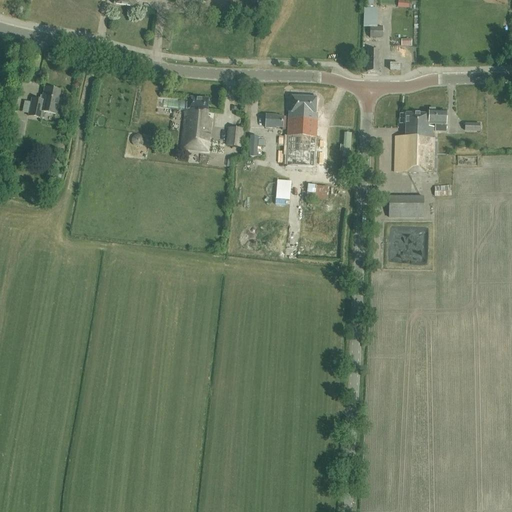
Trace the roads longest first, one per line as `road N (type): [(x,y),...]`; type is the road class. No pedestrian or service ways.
road 1 (tertiary): [(348,511),(368,89)]
road 2 (tertiary): [(368,89),(317,77),(169,71),(0,26)]
road 3 (track): [(96,52),(49,325)]
road 4 (tertiary): [(511,78),(368,89)]
